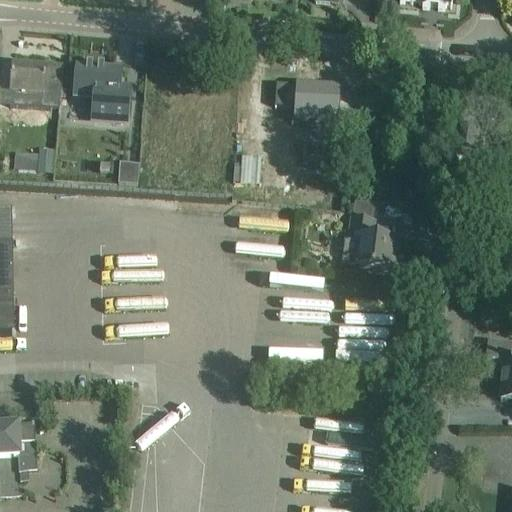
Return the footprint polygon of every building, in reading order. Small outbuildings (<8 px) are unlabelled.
[(444,10),(450,10),(450,11),(451,11),(452,0),(399,0),(399,6),(401,7),(401,6),(423,8),(423,10),(422,10),(422,11),(444,13),(445,12),(444,12),(444,10)] [(44,81),(61,83),(62,68),(45,66),(45,70),(12,67),(10,94),(43,97),(44,81)] [(77,69),(75,91),(95,93),(92,122),(127,125),(129,100),(119,99),(121,73),(104,71),(104,69),(98,68),(98,71),(92,70),(92,68),(86,67),(86,70),(77,69)] [(276,87),(274,109),(292,110),(291,124),(302,125),(302,127),(306,127),(306,123),(319,124),(318,140),(305,139),(304,158),(337,161),(339,141),(335,141),(336,121),(338,91),(305,89),(303,89),(303,92),(298,91),(298,89),(276,87)] [(358,93),(357,115),(377,116),(378,94),(358,93)] [(37,174),(37,175),(52,177),(54,161),(38,159),(37,174)] [(119,166),(118,185),(137,187),(139,167),(122,166),(119,166)] [(242,172),(243,167),(233,166),(232,192),(245,192),(246,185),(241,185),(241,172),(242,172)] [(149,196),(122,195),(122,204),(149,205),(149,196)] [(0,336),(13,337),(11,215),(0,215),(0,336)] [(350,221),(344,269),(396,275),(397,265),(389,264),(392,242),(372,240),(374,224),(350,221)] [(500,403),(511,404),(511,346),(488,344),(486,362),(504,364),(500,403)] [(181,418),(137,445),(151,467),(185,446),(177,434),(188,428),(181,418)] [(0,498),(21,498),(20,472),(36,471),(34,429),(0,430),(0,498)]
